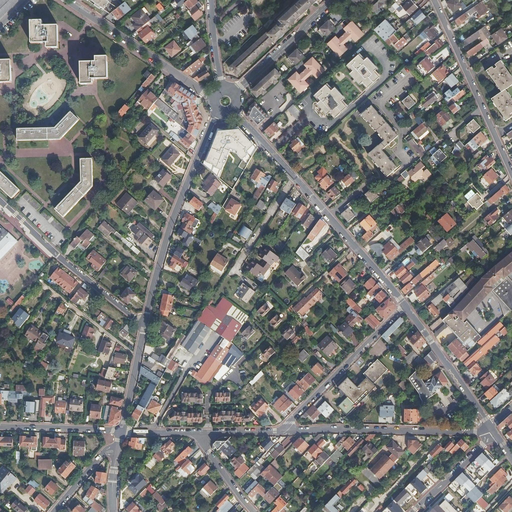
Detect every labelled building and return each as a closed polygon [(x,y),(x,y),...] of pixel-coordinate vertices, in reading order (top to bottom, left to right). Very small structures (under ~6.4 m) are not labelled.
[(0,18),(19,0),(9,0),(0,9),(0,18)] [(0,0),(0,9),(9,0),(0,0)] [(88,0),(102,9),(108,0),(88,0)] [(186,0),(184,2),(189,9),(198,2),(196,0),(186,0)] [(299,0),(280,19),(281,20),(267,33),(267,32),(230,66),(230,69),(233,69),(236,74),(274,39),(275,41),(289,29),(287,27),(315,0),(299,0)] [(386,0),(378,0),(371,8),(370,8),(373,12),(386,0)] [(411,0),(406,0),(404,3),(401,6),(410,15),(418,7),(411,0)] [(447,0),(448,1),(447,2),(450,7),(449,8),(452,12),(458,8),(459,9),(461,8),(460,7),(461,6),(460,4),(457,0),(447,0)] [(119,5),(111,12),(117,20),(126,13),(131,9),(124,1),(119,5)] [(203,6),(199,1),(198,2),(189,9),(193,13),(191,15),(195,20),(202,14),(198,9),(203,6)] [(482,1),(456,18),(456,19),(455,20),(458,24),(468,18),(467,17),(476,10),(480,16),(488,10),(482,1)] [(396,3),(389,9),(392,13),(399,7),(396,3)] [(420,9),(410,19),(416,25),(423,19),(426,16),(420,9)] [(134,26),(137,30),(150,20),(145,14),(141,10),(132,17),(137,23),(134,26)] [(431,17),(428,14),(426,16),(423,19),(425,23),(431,17)] [(137,30),(146,42),(154,36),(147,27),(157,19),(155,16),(150,20),(137,30)] [(335,24),(331,19),(319,31),(323,35),(325,33),(327,35),(335,28),(333,26),(335,24)] [(346,19),(341,24),(344,28),(349,23),(346,19)] [(386,19),(378,26),(389,38),(394,33),(397,31),(386,19)] [(349,23),(344,28),(343,29),(346,32),(341,37),(346,42),(351,37),(356,42),(364,35),(351,21),(349,23)] [(47,48),(58,48),(58,26),(42,26),(42,22),(31,22),(31,43),(47,43),(47,48)] [(434,27),(431,24),(424,31),(432,40),(439,34),(434,28),(434,27)] [(191,45),(200,39),(197,34),(198,33),(193,25),(185,31),(192,40),(186,44),(188,48),(191,45)] [(378,26),(374,30),(385,41),(388,39),(389,38),(378,26)] [(484,26),(466,38),(469,43),(479,37),(482,41),(485,39),(490,35),(484,26)] [(506,36),(500,28),(491,34),(497,43),(506,36)] [(394,33),(389,38),(398,48),(406,41),(411,36),(408,32),(402,37),(399,40),(397,38),(396,36),(395,36),(394,33)] [(335,36),(333,38),(334,39),(333,40),(332,39),(327,43),(339,57),(347,50),(343,45),(338,39),(335,36)] [(206,46),(200,39),(191,45),(197,53),(206,46)] [(443,44),(438,39),(430,45),(423,52),(426,56),(427,54),(430,54),(438,47),(439,48),(443,44)] [(181,49),(174,41),(165,48),(172,56),(181,49)] [(406,41),(398,48),(399,49),(407,42),(406,41)] [(423,52),(430,45),(428,42),(415,53),(418,56),(423,52)] [(479,42),(466,51),(469,55),(482,46),(479,42)] [(304,53),(300,48),(287,59),(291,64),(294,62),(296,64),(303,57),(302,55),(304,53)] [(368,86),(379,76),(374,70),(376,68),(367,57),(365,60),(359,54),(348,64),(353,70),(351,72),(361,82),(363,80),(368,86)] [(92,79),(107,79),(107,57),(95,57),(95,62),(80,62),(81,84),(93,84),(92,79)] [(307,68),(302,73),(306,78),(312,73),(316,78),(325,70),(313,57),(304,65),(307,68)] [(427,57),(419,64),(427,73),(435,66),(427,57)] [(187,69),(193,64),(190,59),(184,64),(187,69)] [(0,82),(12,82),(12,60),(0,60),(0,82)] [(203,65),(199,60),(193,64),(187,69),(183,72),(187,75),(191,72),(192,73),(203,65)] [(511,84),(511,77),(500,61),(486,70),(501,92),(492,99),(507,120),(511,116),(511,99),(505,89),(511,84)] [(427,73),(419,64),(416,67),(424,76),(427,73)] [(439,83),(451,73),(448,69),(447,70),(442,65),(431,74),(439,83)] [(280,75),(275,69),(252,90),(257,96),(262,92),(264,94),(266,91),(265,89),(273,81),(275,83),(277,81),(276,79),(280,75)] [(192,78),(198,82),(209,76),(206,71),(192,78)] [(296,72),(294,73),(295,74),(294,75),(294,74),(288,79),(300,93),(308,85),(304,80),(299,75),(296,72)] [(152,74),(144,85),(148,88),(156,77),(152,74)] [(447,83),(451,88),(458,82),(452,74),(447,78),(450,81),(447,83)] [(184,90),(174,83),(167,93),(173,97),(173,96),(182,103),(184,109),(187,118),(190,126),(188,129),(181,123),(182,122),(177,117),(177,115),(158,99),(157,100),(154,104),(173,120),(176,122),(188,132),(189,133),(196,139),(203,120),(199,115),(196,104),(196,98),(184,90)] [(336,116),(347,106),(342,100),(344,98),(334,87),(332,90),(326,84),(316,93),(321,99),(319,101),(328,112),(331,110),(336,116)] [(441,96),(444,94),(437,86),(435,89),(441,96)] [(445,98),(448,101),(451,99),(452,98),(460,91),(457,88),(451,93),(449,90),(444,94),(446,97),(445,98)] [(460,91),(452,98),(455,101),(464,94),(462,92),(461,90),(460,91)] [(433,102),(434,103),(436,100),(438,99),(438,97),(433,91),(426,98),(430,104),(432,104),(433,102)] [(408,109),(415,104),(408,96),(402,102),(408,109)] [(454,114),(458,111),(453,105),(455,103),(453,100),(452,100),(451,99),(448,101),(445,104),(454,114)] [(256,101),(250,106),(249,110),(248,113),(247,115),(258,128),(265,121),(266,119),(268,117),(269,118),(270,117),(256,101)] [(119,112),(125,117),(133,108),(127,103),(119,112)] [(303,115),(293,104),(287,110),(297,120),(303,115)] [(387,176),(397,168),(391,161),(392,160),(389,156),(388,158),(381,150),(387,144),(390,147),(395,143),(392,140),(397,136),(394,132),(395,131),(393,127),(391,129),(379,116),(381,114),(378,111),(376,112),(371,106),(362,114),(384,140),(377,146),(368,154),(387,176)] [(444,115),(446,113),(443,110),(434,118),(441,126),(448,120),(444,115)] [(61,139),(80,119),(72,111),(56,127),(17,127),(17,140),(61,139)] [(473,133),(480,128),(473,120),(467,125),(473,133)] [(419,126),(413,131),(418,137),(427,130),(429,131),(431,129),(424,121),(422,123),(419,126)] [(274,122),(265,130),(269,136),(279,127),(274,122)] [(146,144),(158,131),(151,124),(139,138),(146,144)] [(219,130),(204,165),(229,186),(233,190),(257,148),(239,129),(219,130)] [(429,131),(427,130),(418,137),(420,139),(429,131)] [(487,139),(480,132),(473,138),(474,140),(479,146),(480,146),(487,139)] [(195,139),(196,139),(189,133),(187,136),(185,138),(182,142),(188,148),(195,139)] [(299,146),(300,147),(301,146),(300,145),(301,145),(298,142),(300,140),(298,138),(296,139),(293,141),(294,142),(290,146),(294,150),(299,146)] [(420,158),(421,157),(424,155),(421,152),(423,150),(420,146),(418,148),(412,141),(409,144),(420,158)] [(452,152),(454,155),(462,148),(464,146),(460,141),(455,146),(454,149),(452,152)] [(433,147),(429,151),(432,155),(430,157),(437,165),(446,157),(439,149),(437,151),(433,147)] [(170,167),(180,155),(172,148),(162,160),(170,167)] [(472,158),(475,161),(483,153),(481,150),(472,158)] [(484,172),(495,163),(492,159),(490,161),(489,159),(488,157),(487,157),(486,156),(475,165),(478,169),(479,168),(481,168),(484,172)] [(55,208),(64,216),(93,186),(93,185),(94,185),(93,158),(82,158),(82,181),(81,181),(55,208)] [(424,167),(421,162),(415,167),(416,168),(413,170),(412,169),(411,170),(412,171),(410,173),(412,175),(411,176),(414,180),(418,176),(419,177),(423,178),(424,178),(425,179),(431,174),(427,169),(424,172),(422,169),(424,167)] [(174,175),(167,169),(165,172),(163,170),(155,179),(163,187),(174,175)] [(0,187),(12,198),(20,189),(0,170),(0,187)] [(258,198),(270,179),(256,170),(251,178),(261,184),(252,198),(254,199),(256,197),(258,198)] [(406,170),(401,175),(405,179),(410,175),(406,170)] [(491,170),(480,180),(486,187),(497,177),(491,170)] [(319,182),(327,176),(324,173),(323,171),(319,174),(315,178),(319,182)] [(354,180),(349,174),(340,182),(340,183),(343,181),(347,186),(354,180)] [(210,195),(220,184),(209,175),(203,183),(206,185),(203,188),(210,195)] [(333,183),(327,176),(319,182),(319,183),(325,190),(333,183)] [(277,183),(272,180),(267,188),(271,190),(270,192),(272,193),(273,191),(276,193),(278,190),(277,190),(279,187),(276,186),(277,183)] [(371,202),(378,196),(372,188),(375,186),(373,183),(367,187),(370,190),(365,194),(371,202)] [(229,196),(233,190),(229,186),(224,192),(229,196)] [(327,193),(329,196),(333,199),(340,193),(334,186),(327,193)] [(504,186),(490,198),(494,202),(504,194),(505,195),(509,191),(504,186)] [(468,201),(470,203),(469,204),(473,208),(474,207),(476,210),(483,204),(480,200),(478,197),(479,196),(477,193),(475,195),(471,190),(464,196),(468,201)] [(37,210),(41,205),(27,192),(22,196),(37,210)] [(155,210),(164,201),(154,192),(145,201),(155,210)] [(128,213),(137,203),(130,197),(121,207),(128,213)] [(198,210),(202,205),(195,198),(190,204),(198,210)] [(231,200),(228,198),(222,207),(226,209),(225,210),(235,215),(241,205),(238,203),(237,204),(234,202),(235,201),(231,199),(231,200)] [(295,205),(286,198),(280,208),(290,214),(295,205)] [(348,222),(354,216),(349,210),(352,208),(350,206),(351,206),(356,203),(353,199),(344,207),(346,210),(341,214),(348,222)] [(256,206),(261,210),(265,204),(259,200),(256,206)] [(158,211),(161,214),(169,204),(165,202),(158,211)] [(399,211),(401,214),(407,209),(401,202),(391,211),(394,215),(399,211)] [(306,208),(299,203),(293,214),(299,218),(306,208)] [(217,215),(220,210),(216,206),(212,211),(214,213),(217,215)] [(496,208),(492,211),(484,219),(489,225),(497,217),(495,215),(499,212),(496,208)] [(511,222),(511,208),(502,217),(509,225),(511,222)] [(60,232),(64,227),(46,209),(41,214),(60,232)] [(208,221),(212,224),(217,215),(214,213),(208,221)] [(198,220),(187,214),(183,221),(184,222),(181,229),(190,235),(198,220)] [(301,223),(308,228),(313,220),(311,218),(312,217),(307,214),(301,223)] [(455,224),(447,214),(438,221),(447,231),(455,224)] [(361,224),(368,232),(376,225),(376,224),(369,216),(361,224)] [(325,222),(321,217),(307,237),(311,240),(314,236),(315,236),(325,222)] [(116,231),(104,221),(98,228),(107,236),(111,231),(113,233),(116,231)] [(134,222),(133,223),(136,226),(150,239),(153,236),(139,224),(138,225),(134,222)] [(0,261),(18,243),(12,237),(9,239),(4,234),(6,232),(0,225),(0,261)] [(368,232),(362,236),(367,241),(373,235),(371,232),(377,227),(376,225),(368,232)] [(146,248),(152,241),(150,239),(136,226),(131,232),(137,237),(135,239),(138,242),(139,241),(139,242),(142,244),(146,248)] [(246,240),(251,232),(244,227),(242,230),(241,229),(238,234),(246,240)] [(191,242),(194,237),(190,235),(181,229),(178,234),(181,236),(180,237),(182,239),(183,237),(191,242)] [(89,242),(94,236),(87,230),(79,239),(77,237),(70,245),(76,251),(82,245),(88,251),(93,245),(89,242)] [(128,242),(117,232),(114,234),(127,245),(129,243),(128,242)] [(438,244),(441,241),(434,233),(431,236),(438,244)] [(431,245),(424,237),(416,244),(423,252),(431,245)] [(450,237),(445,241),(447,244),(447,243),(449,246),(454,241),(450,237)] [(447,244),(445,241),(443,239),(436,247),(439,250),(447,244)] [(468,243),(461,248),(464,250),(467,247),(470,245),(482,258),(486,255),(480,249),(474,241),(472,239),(468,243)] [(390,258),(392,260),(412,243),(409,240),(397,250),(392,244),(384,251),(390,258)] [(280,252),(284,245),(278,241),(274,247),(280,252)] [(373,245),(372,246),(372,247),(372,248),(372,249),(373,249),(374,250),(375,250),(376,251),(377,252),(377,253),(378,254),(380,253),(381,252),(381,251),(382,250),(382,248),(381,247),(381,246),(380,245),(379,244),(378,244),(376,244),(374,245),(373,245)] [(339,254),(331,245),(322,254),(329,262),(339,254)] [(135,246),(132,249),(138,255),(141,252),(135,246)] [(178,246),(173,254),(174,254),(180,258),(185,250),(178,246)] [(300,247),(295,253),(302,260),(308,255),(300,247)] [(276,263),(280,258),(267,248),(263,254),(262,253),(259,256),(264,261),(263,263),(269,268),(270,265),(271,266),(274,262),(276,263)] [(98,272),(106,261),(93,251),(86,259),(93,264),(91,266),(98,272)] [(481,337),(464,319),(476,307),(490,291),(495,296),(498,300),(501,305),(505,316),(511,309),(511,282),(506,276),(511,271),(511,253),(495,267),(485,275),(482,278),(482,279),(480,281),(465,297),(454,310),(451,312),(447,316),(442,320),(445,323),(448,327),(452,331),(452,330),(458,337),(448,347),(459,358),(466,352),(476,342),(481,337)] [(180,258),(174,254),(170,261),(171,262),(168,266),(174,270),(177,265),(182,268),(186,261),(180,258)] [(225,259),(217,254),(211,264),(222,272),(228,263),(224,261),(225,259)] [(269,268),(273,271),(278,265),(279,265),(284,259),(281,257),(280,258),(276,263),(274,262),(271,266),(270,265),(269,268)] [(247,269),(258,278),(261,274),(263,275),(269,268),(263,263),(261,266),(255,261),(251,266),(250,265),(247,269)] [(433,262),(402,289),(403,291),(405,293),(412,287),(410,284),(412,282),(415,285),(435,266),(437,264),(434,261),(433,262)] [(333,276),(340,270),(340,269),(341,268),(341,267),(339,264),(329,274),(331,277),(333,276)] [(137,273),(129,266),(121,275),(129,282),(137,273)] [(292,266),(285,274),(297,286),(306,278),(302,274),(300,275),(292,266)] [(72,299),(74,297),(73,296),(79,289),(76,286),(78,284),(58,267),(50,277),(69,293),(67,295),(72,299)] [(395,274),(399,278),(407,271),(403,267),(395,274)] [(267,278),(273,271),(269,268),(263,275),(261,274),(258,278),(258,279),(262,282),(266,277),(267,278)] [(343,273),(340,270),(333,276),(333,277),(339,283),(347,275),(344,272),(343,273)] [(407,271),(399,278),(404,285),(412,278),(407,271)] [(434,276),(432,273),(423,281),(425,284),(434,276)] [(181,285),(193,293),(198,284),(186,277),(181,285)] [(349,293),(357,286),(349,277),(341,285),(349,293)] [(454,282),(461,291),(466,287),(458,278),(454,282)] [(371,291),(377,284),(371,279),(365,285),(371,291)] [(446,302),(446,301),(451,297),(452,299),(461,291),(454,282),(426,305),(428,308),(427,308),(430,312),(431,311),(435,316),(439,313),(434,307),(438,304),(437,302),(442,298),(446,302)] [(88,286),(85,283),(74,297),(72,299),(71,300),(75,304),(80,298),(82,299),(83,298),(85,299),(88,295),(83,291),(88,286)] [(382,287),(379,283),(377,284),(371,291),(367,294),(371,297),(368,299),(370,301),(374,297),(378,293),(377,292),(382,287)] [(247,303),(255,292),(246,285),(237,296),(247,303)] [(422,286),(421,287),(414,292),(421,301),(429,295),(422,286)] [(128,304),(135,295),(127,288),(120,297),(128,304)] [(323,294),(317,288),(310,294),(317,300),(323,294)] [(164,295),(160,314),(168,316),(169,311),(171,311),(174,297),(168,295),(169,292),(162,289),(161,294),(164,295)] [(381,290),(378,293),(374,297),(382,305),(388,299),(381,290)] [(446,301),(451,307),(464,294),(461,291),(452,299),(451,297),(446,301)] [(306,298),(312,305),(316,301),(317,300),(310,294),(306,298)] [(26,298),(23,295),(10,310),(12,312),(17,306),(18,307),(26,298)] [(306,298),(304,297),(296,305),(300,309),(297,311),(301,315),(312,305),(306,298)] [(214,323),(210,329),(215,332),(226,315),(239,324),(246,314),(223,298),(222,299),(215,309),(207,304),(206,306),(204,310),(209,313),(212,319),(214,323)] [(356,305),(349,298),(346,301),(351,306),(353,308),(356,305)] [(377,311),(384,319),(393,309),(394,305),(389,298),(388,299),(382,305),(374,311),(375,313),(377,311)] [(66,307),(61,304),(54,315),(57,317),(59,314),(57,313),(58,312),(62,314),(66,307)] [(265,304),(258,311),(263,317),(270,309),(265,304)] [(359,307),(356,305),(353,308),(358,314),(361,310),(358,308),(359,307)] [(350,313),(344,320),(345,321),(352,328),(362,318),(358,314),(353,308),(351,306),(347,309),(347,310),(350,313)] [(19,319),(24,312),(20,309),(14,316),(19,319)] [(204,310),(197,321),(210,329),(214,323),(212,319),(209,313),(204,310)] [(19,319),(15,324),(20,327),(29,316),(24,312),(19,319)] [(107,330),(113,322),(102,312),(97,318),(102,322),(100,324),(107,330)] [(376,325),(377,326),(380,322),(372,313),(368,317),(376,325)] [(277,314),(269,322),(275,327),(282,320),(277,314)] [(226,315),(215,332),(223,337),(198,374),(194,371),(193,373),(192,372),(193,371),(190,370),(189,373),(191,375),(198,380),(200,382),(203,385),(207,387),(214,377),(217,373),(221,367),(223,364),(230,368),(239,360),(228,353),(232,347),(233,345),(227,341),(239,324),(226,315)] [(303,317),(300,320),(306,326),(307,326),(309,323),(306,320),(303,317)] [(364,320),(372,328),(376,325),(368,317),(364,320)] [(400,317),(381,336),(387,342),(390,339),(388,337),(392,333),(395,330),(403,321),(400,317)] [(501,319),(499,321),(506,329),(509,327),(505,322),(501,319)] [(186,337),(185,339),(182,344),(174,356),(171,361),(170,362),(167,368),(172,371),(175,368),(176,368),(185,354),(190,357),(192,354),(194,355),(203,340),(210,329),(197,321),(192,328),(188,334),(186,337)] [(346,337),(353,330),(352,328),(345,321),(338,329),(346,337)] [(175,332),(177,329),(174,327),(173,328),(163,322),(157,331),(158,333),(170,341),(172,338),(170,337),(174,331),(175,332)] [(494,326),(499,332),(503,328),(498,322),(494,326)] [(433,334),(436,338),(448,327),(445,323),(433,334)] [(181,330),(188,334),(192,328),(185,324),(181,330)] [(25,335),(37,343),(43,333),(38,330),(38,331),(34,329),(35,328),(31,325),(25,335)] [(242,334),(248,340),(256,332),(250,326),(242,334)] [(306,326),(305,327),(304,328),(313,338),(316,336),(313,332),(307,326),(306,326)] [(494,326),(489,330),(495,336),(499,332),(494,326)] [(95,330),(85,327),(81,337),(91,341),(95,330)] [(128,327),(125,331),(128,334),(130,335),(133,331),(128,327)] [(289,327),(282,334),(287,340),(295,332),(289,327)] [(499,332),(503,336),(508,332),(503,328),(499,332)] [(37,343),(33,351),(38,354),(43,347),(44,347),(46,343),(45,343),(51,332),(46,329),(43,333),(37,343)] [(125,331),(124,331),(122,329),(119,332),(125,337),(128,334),(125,331)] [(464,364),(468,368),(474,363),(488,351),(499,340),(495,336),(489,330),(481,337),(476,342),(482,349),(464,364)] [(425,347),(427,345),(418,332),(412,338),(409,341),(417,350),(423,345),(425,347)] [(72,347),(75,338),(60,333),(57,342),(72,347)] [(327,354),(337,345),(327,336),(318,345),(327,354)] [(98,350),(98,351),(107,354),(111,344),(102,340),(98,350)] [(182,344),(177,341),(166,357),(162,354),(160,358),(157,361),(157,362),(167,368),(170,362),(171,361),(174,356),(182,344)] [(77,350),(83,352),(85,345),(79,343),(77,350)] [(234,344),(233,345),(232,347),(240,355),(242,353),(234,344)] [(270,346),(262,353),(268,359),(275,351),(270,346)] [(404,359),(406,357),(396,347),(394,349),(404,359)] [(90,355),(96,357),(98,351),(98,350),(92,348),(90,355)] [(309,356),(303,350),(297,356),(303,362),(309,356)] [(404,359),(410,366),(419,357),(412,351),(406,357),(404,359)] [(429,367),(437,359),(431,351),(422,360),(429,367)] [(466,352),(459,358),(462,362),(469,356),(466,352)] [(109,367),(115,368),(116,365),(114,364),(114,362),(117,363),(124,364),(126,356),(116,354),(115,357),(112,357),(109,367)] [(348,378),(366,396),(376,387),(373,384),(388,369),(378,359),(363,374),(367,377),(357,387),(348,377),(348,378)] [(46,371),(47,371),(49,365),(41,361),(38,366),(37,368),(46,371)] [(320,371),(324,368),(317,361),(311,367),(316,373),(319,370),(320,371)] [(474,363),(468,368),(474,376),(481,370),(474,363)] [(158,385),(161,379),(141,366),(140,374),(152,381),(158,385)] [(108,370),(105,379),(112,380),(113,378),(114,379),(116,373),(114,373),(115,368),(109,367),(108,370)] [(100,374),(99,377),(105,379),(108,370),(103,369),(101,375),(100,374)] [(426,403),(426,402),(425,401),(426,399),(434,395),(432,393),(449,382),(442,371),(425,382),(417,370),(409,378),(422,391),(421,395),(424,403),(426,403)] [(486,388),(495,380),(487,371),(480,377),(482,380),(481,382),(486,388)] [(299,379),(295,382),(304,391),(316,379),(309,373),(301,381),(299,379)] [(260,376),(258,374),(254,378),(249,382),(251,384),(260,376)] [(347,416),(366,396),(348,378),(338,388),(347,397),(338,406),(347,416)] [(400,392),(408,384),(405,378),(395,388),(400,392)] [(109,393),(111,384),(99,381),(96,390),(109,393)] [(151,396),(158,385),(152,381),(139,406),(144,409),(145,409),(151,396)] [(296,385),(289,393),(295,399),(303,392),(296,385)] [(492,386),(484,393),(490,399),(497,392),(492,386)] [(510,394),(504,388),(495,396),(501,402),(510,394)] [(8,400),(8,402),(15,402),(15,399),(22,399),(22,392),(15,392),(9,391),(8,400)] [(387,401),(394,394),(391,391),(385,398),(387,401)] [(182,394),(180,392),(179,394),(180,402),(195,402),(195,403),(202,403),(201,394),(195,394),(195,393),(182,394)] [(230,392),(215,392),(215,401),(230,401),(230,392)] [(289,393),(286,396),(287,397),(289,399),(292,402),(295,399),(289,393)] [(55,397),(43,396),(41,396),(41,401),(39,421),(43,421),(45,400),(50,401),(49,403),(52,403),(55,403),(55,397)] [(154,397),(151,396),(145,409),(144,409),(156,415),(162,405),(157,403),(159,400),(158,397),(156,396),(154,397)] [(279,406),(277,409),(281,414),(291,404),(288,400),(289,399),(287,397),(286,398),(284,396),(279,401),(283,405),(280,407),(279,406)] [(123,399),(112,397),(109,407),(107,407),(104,419),(109,420),(108,424),(114,424),(119,420),(121,411),(115,410),(115,408),(111,407),(112,405),(121,407),(123,399)] [(323,398),(321,397),(313,404),(314,406),(323,398)] [(25,412),(39,413),(40,403),(30,403),(30,399),(27,399),(26,403),(25,402),(25,412)] [(76,410),(77,400),(67,399),(67,403),(66,410),(74,411),(74,410),(76,410)] [(268,407),(261,399),(251,408),(259,417),(264,413),(263,412),(268,407)] [(55,412),(65,413),(66,410),(67,403),(56,402),(55,412)] [(325,417),(334,409),(326,402),(318,409),(320,412),(325,417)] [(314,406),(313,404),(302,415),(305,418),(309,415),(313,419),(320,412),(318,409),(314,406)] [(100,418),(102,406),(92,405),(90,417),(100,418)] [(138,420),(144,409),(139,406),(132,417),(138,420)] [(394,416),(395,406),(384,406),(384,407),(381,407),(381,415),(389,415),(389,416),(394,416)] [(422,421),(422,411),(418,411),(418,410),(405,410),(405,421),(417,422),(417,421),(422,421)] [(176,412),(173,411),(169,418),(171,420),(179,420),(179,421),(186,421),(186,422),(201,422),(201,413),(186,413),(186,412),(176,412)] [(220,412),(213,412),(212,421),(220,421),(220,420),(234,419),(234,421),(249,421),(254,416),(250,412),(246,415),(242,416),(242,413),(235,413),(235,411),(219,411),(220,412)] [(497,426),(499,429),(506,423),(511,428),(511,427),(511,415),(511,414),(497,426)] [(376,434),(370,434),(365,439),(368,442),(369,442),(376,434)] [(0,445),(3,445),(12,446),(12,438),(0,436),(0,445)] [(28,446),(28,439),(25,438),(25,437),(20,437),(20,446),(28,446)] [(228,440),(231,437),(222,437),(220,438),(219,439),(212,445),(212,449),(215,453),(218,450),(228,440)] [(340,451),(344,446),(347,449),(354,442),(349,437),(346,439),(342,444),(338,449),(330,456),(336,462),(343,455),(340,451)] [(335,446),(338,449),(342,444),(346,439),(345,437),(342,438),(337,444),(335,446)] [(51,447),(52,440),(48,440),(48,438),(43,438),(43,447),(51,447)] [(55,440),(52,440),(51,447),(59,448),(59,449),(65,450),(65,440),(60,440),(60,438),(55,438),(55,440)] [(139,442),(139,438),(131,438),(131,440),(133,440),(133,442),(131,442),(131,447),(143,447),(143,442),(139,442)] [(274,444),(267,438),(260,445),(267,451),(274,444)] [(301,452),(308,445),(301,438),(294,445),(301,452)] [(364,441),(361,438),(347,452),(347,453),(346,453),(349,456),(357,448),(358,448),(364,441)] [(159,449),(153,456),(158,462),(163,457),(161,456),(164,453),(166,455),(171,451),(169,449),(174,444),(170,440),(168,442),(167,441),(160,449),(159,449)] [(230,443),(228,440),(218,450),(220,453),(222,451),(229,458),(236,451),(229,444),(230,443)] [(316,459),(323,451),(320,448),(325,443),(322,440),(311,450),(314,453),(312,455),(316,459)] [(408,449),(414,454),(422,445),(419,441),(418,442),(416,440),(408,440),(408,449)] [(461,440),(449,452),(452,454),(459,447),(464,451),(468,447),(461,440)] [(404,452),(393,441),(385,449),(391,455),(396,460),(404,452)] [(454,444),(451,441),(444,447),(448,451),(454,444)] [(74,455),(83,456),(84,443),(74,442),(74,455)] [(368,442),(362,449),(366,453),(366,452),(372,457),(378,451),(369,442),(368,442)] [(441,445),(439,443),(427,456),(431,461),(443,448),(440,445),(441,445)] [(285,449),(280,444),(270,455),(275,459),(285,449)] [(182,454),(181,453),(179,455),(175,459),(182,466),(188,461),(185,458),(192,451),(189,447),(182,454)] [(329,457),(323,451),(316,459),(314,461),(317,465),(320,462),(322,465),(329,457)] [(473,460),(470,463),(477,471),(481,467),(486,472),(493,466),(480,452),(472,459),(473,460)] [(369,469),(379,479),(393,465),(392,464),(396,460),(391,455),(387,459),(382,455),(379,458),(380,459),(373,466),(372,465),(369,469)] [(235,456),(231,460),(239,467),(243,463),(245,461),(240,456),(237,458),(235,456)] [(150,469),(157,462),(154,458),(147,466),(150,469)] [(193,464),(189,460),(188,461),(182,466),(181,467),(189,474),(195,468),(192,464),(193,464)] [(256,463),(247,471),(250,475),(261,464),(258,460),(256,463)] [(58,472),(66,478),(75,467),(71,463),(69,465),(66,462),(58,472)] [(209,468),(204,463),(199,469),(203,473),(209,468)] [(239,467),(235,470),(239,473),(237,475),(240,477),(248,469),(243,463),(239,467)] [(261,464),(250,475),(254,478),(255,479),(259,476),(260,474),(266,468),(261,464)] [(265,475),(275,485),(277,482),(282,477),(272,467),(269,465),(266,468),(260,474),(263,477),(265,475)] [(302,474),(293,465),(290,469),(299,477),(302,474)] [(364,465),(361,468),(359,470),(380,489),(385,484),(379,479),(369,469),(364,465)] [(5,490),(7,488),(6,486),(7,486),(7,484),(9,482),(11,484),(16,478),(2,466),(0,468),(0,488),(3,488),(5,490)] [(188,475),(189,474),(181,467),(178,470),(184,476),(188,475)] [(488,497),(505,479),(502,475),(504,473),(500,468),(489,479),(492,482),(489,485),(490,487),(484,493),(488,497)] [(454,480),(450,483),(457,490),(461,486),(466,492),(473,485),(460,472),(452,479),(454,480)] [(95,483),(105,484),(106,474),(97,473),(95,483)] [(132,483),(141,492),(145,489),(143,486),(146,483),(140,476),(132,483)] [(245,490),(249,494),(259,484),(258,483),(255,479),(254,478),(247,485),(248,486),(245,489),(245,490)] [(340,490),(323,508),(326,511),(339,511),(334,507),(333,505),(340,498),(356,481),(353,478),(341,491),(340,490)] [(429,489),(418,478),(408,488),(413,493),(417,489),(423,495),(429,489)] [(28,484),(35,490),(38,486),(31,480),(28,484)] [(210,481),(199,492),(203,497),(206,494),(208,496),(210,494),(211,495),(217,489),(210,481)] [(52,495),(58,487),(51,482),(45,489),(52,495)] [(279,493),(278,492),(283,487),(277,482),(275,485),(268,492),(263,496),(270,503),(279,493)] [(28,484),(27,483),(25,485),(28,487),(25,490),(31,495),(35,490),(28,484)] [(259,484),(249,494),(252,497),(258,491),(262,487),(259,484)] [(90,489),(84,500),(92,507),(97,511),(100,511),(101,511),(103,509),(93,501),(99,490),(93,486),(91,490),(90,489)] [(466,495),(474,503),(483,495),(475,486),(466,495)] [(141,492),(140,493),(144,497),(149,491),(146,488),(145,489),(141,492)] [(406,490),(396,500),(402,506),(407,502),(409,504),(414,499),(412,497),(413,496),(406,490)] [(160,502),(162,504),(166,501),(156,491),(152,495),(160,502)] [(456,511),(448,504),(454,498),(448,492),(436,505),(435,503),(425,511),(456,511)] [(44,509),(50,502),(40,494),(34,501),(44,509)] [(229,498),(225,494),(215,505),(219,509),(220,508),(223,511),(226,511),(231,508),(232,506),(227,501),(229,498)] [(281,495),(275,502),(278,506),(272,511),(278,511),(282,508),(288,503),(281,495)] [(506,511),(511,505),(511,500),(509,497),(500,506),(506,511)] [(333,505),(334,507),(341,499),(340,498),(333,505)] [(16,500),(12,506),(19,511),(24,511),(27,509),(16,500)] [(405,511),(395,501),(385,511),(405,511)] [(130,511),(135,511),(139,509),(133,502),(127,508),(130,511)] [(159,511),(160,511),(165,508),(162,504),(160,502),(156,506),(159,509),(158,510),(159,511)] [(372,506),(368,502),(358,511),(364,511),(366,511),(367,511),(372,506)]
